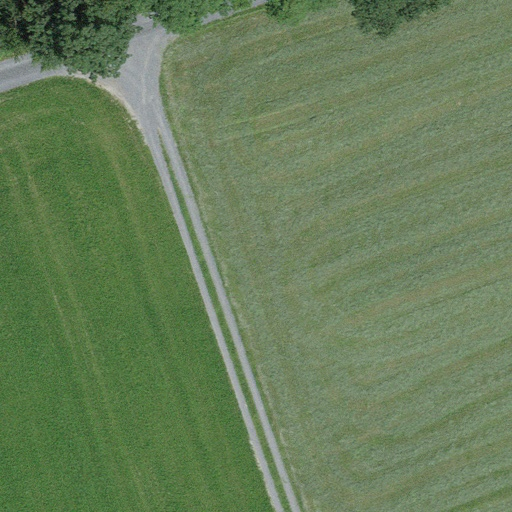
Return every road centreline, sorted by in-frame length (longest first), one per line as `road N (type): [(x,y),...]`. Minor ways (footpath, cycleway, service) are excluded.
road 1 (track): [(123,36),(286,511)]
road 2 (track): [(230,0),(0,78)]
